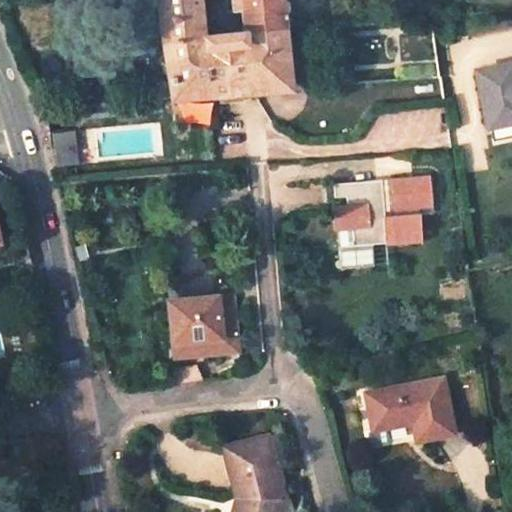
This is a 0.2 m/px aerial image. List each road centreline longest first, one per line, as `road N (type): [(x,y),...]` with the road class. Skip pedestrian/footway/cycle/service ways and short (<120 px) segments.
road 1 (secondary): [(19,126),(81,414)]
road 2 (residential): [(257,183),(270,274),(268,388)]
road 3 (residential): [(268,388),(81,414)]
road 4 (residential): [(333,511),(306,404),(285,388),(268,388)]
